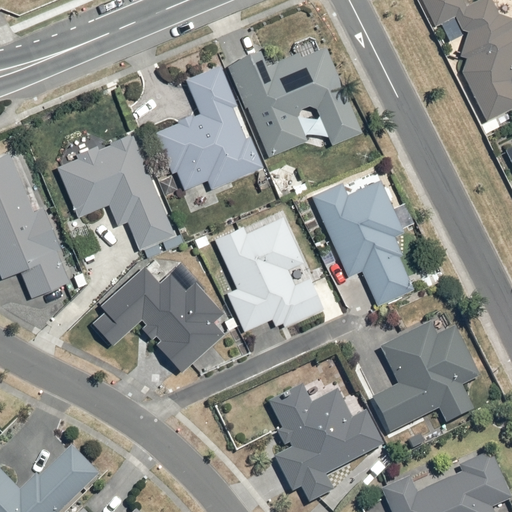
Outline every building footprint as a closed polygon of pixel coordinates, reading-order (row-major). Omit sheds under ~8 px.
[(511,82),(511,81),(511,19),(500,18),(491,0),(478,0),(467,6),(463,0),(427,0),(438,24),(459,14),(469,35),(462,58),(467,60),(461,82),(482,123),(511,107),(511,82)] [(230,68),(271,156),(309,139),(297,113),(316,105),(335,147),(365,133),(325,46),(272,70),(264,52),(230,68)] [(211,182),(213,187),(192,196),(198,210),(221,200),(216,189),(266,167),(251,133),(247,135),(235,107),(239,105),(221,64),(189,78),(204,114),(196,117),(194,113),(181,118),(183,123),(157,134),(174,172),(178,170),(188,192),(211,182)] [(140,250),(150,246),(155,257),(179,246),(174,235),(178,234),(135,136),(101,150),(99,145),(78,153),(81,159),(60,168),(81,216),(112,203),(123,228),(130,225),(140,250)] [(0,270),(4,279),(22,272),(34,299),(75,282),(42,205),(33,209),(10,153),(0,156),(0,270)] [(315,197),(349,274),(362,268),(378,305),(414,290),(400,257),(404,255),(395,236),(406,231),(385,181),(350,196),(345,184),(315,197)] [(328,311),(286,214),(249,229),(246,223),(218,235),(241,288),(230,293),(247,333),(275,321),(278,328),(285,325),(287,329),(328,311)] [(184,371),(223,333),(214,323),(224,313),(195,283),(187,292),(169,274),(160,283),(144,267),(99,310),(102,314),(91,324),(116,350),(141,326),(184,371)] [(389,432),(439,411),(445,425),(476,411),(464,384),(481,377),(459,325),(437,334),(433,325),(381,346),(399,387),(375,397),(389,432)] [(277,460),(295,493),(304,488),(312,503),(337,490),(327,472),(384,441),(368,413),(357,419),(341,390),(316,404),(303,380),(269,399),(285,429),(280,432),(289,448),(292,446),(295,451),(277,460)] [(0,511),(63,511),(100,476),(73,448),(43,476),(41,474),(23,491),(0,468),(0,511)] [(384,489),(393,511),(494,511),(493,507),(511,499),(493,452),(461,465),(464,473),(417,492),(412,478),(384,489)]
